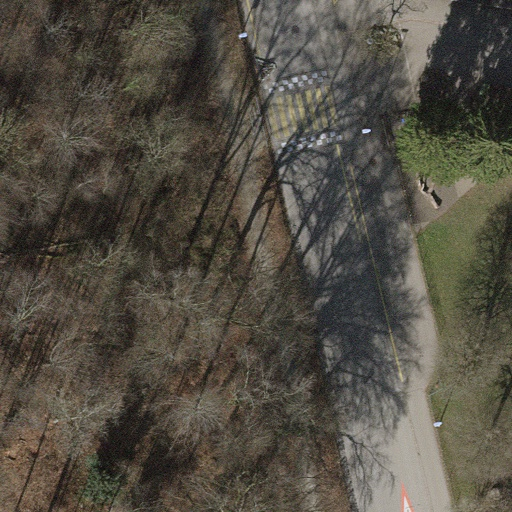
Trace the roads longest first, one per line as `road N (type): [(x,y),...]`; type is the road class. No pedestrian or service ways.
road 1 (residential): [(398,511),(283,0)]
road 2 (track): [(197,0),(305,511)]
